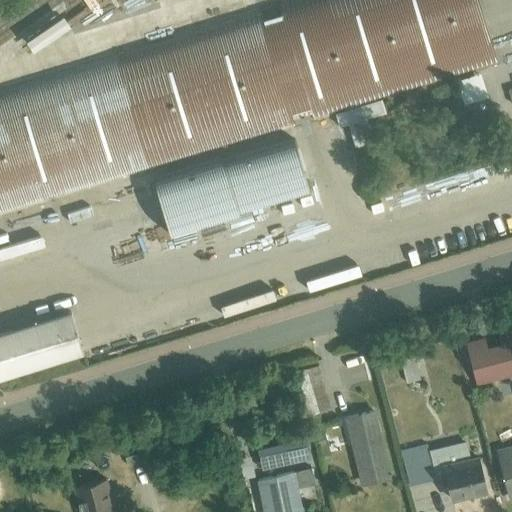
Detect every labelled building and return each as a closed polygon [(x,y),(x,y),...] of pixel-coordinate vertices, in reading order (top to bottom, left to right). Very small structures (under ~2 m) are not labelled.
[(483,0),(326,0),(0,99),(0,217),(503,65),(483,0)] [(298,142),(159,179),(174,233),(312,196),(298,142)] [(71,315),(0,336),(0,383),(84,358),(71,315)] [(482,339),(462,345),(470,368),(490,361),(482,339)] [(416,360),(400,364),(406,386),(422,382),(416,360)] [(324,370),(302,375),(313,420),(334,415),(324,370)] [(355,486),(391,478),(379,414),(342,421),(355,486)] [(456,508),(493,499),(484,464),(475,466),(470,446),(432,455),(430,445),(415,449),(417,459),(405,462),(412,490),(449,481),(456,508)] [(511,452),(499,457),(511,506),(511,505),(511,452)] [(254,478),(260,511),(303,511),(296,471),(254,478)] [(80,511),(116,511),(109,477),(74,484),(80,511)]
